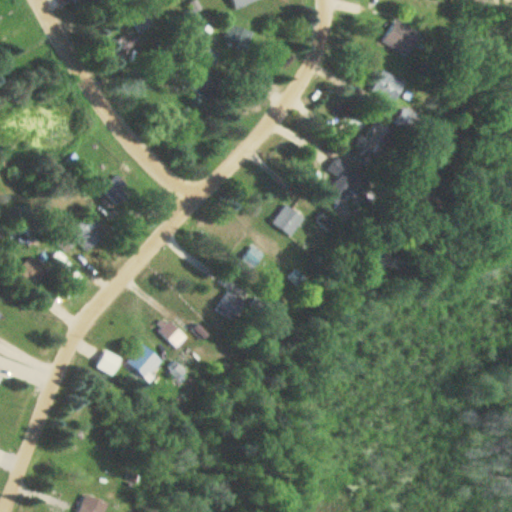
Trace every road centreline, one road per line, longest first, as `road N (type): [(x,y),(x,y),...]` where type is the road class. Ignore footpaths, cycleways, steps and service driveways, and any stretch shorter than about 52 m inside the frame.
road 1 (residential): [(6,511),(67,354),(118,280),(307,76),(324,26),(321,0)]
road 2 (residential): [(42,0),(125,131),(194,196)]
